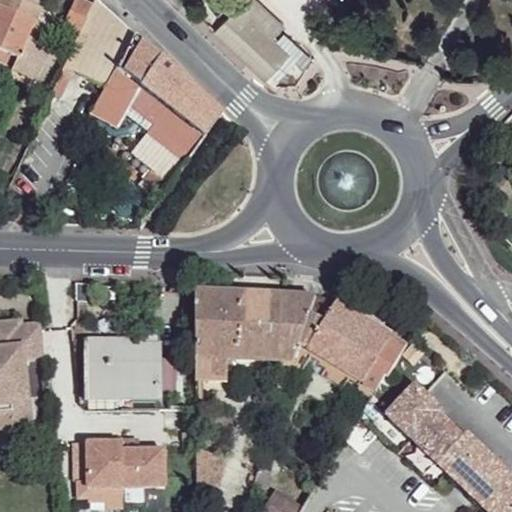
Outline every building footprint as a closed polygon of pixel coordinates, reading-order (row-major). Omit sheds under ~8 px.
[(37,14),(8,0),(0,0),(0,7),(9,11),(11,6),(23,11),(20,16),(33,23),(37,14)] [(21,0),(8,0),(37,14),(39,9),(21,0)] [(94,6),(81,0),(74,0),(63,26),(81,34),(94,6)] [(118,19),(98,0),(95,0),(94,6),(106,18),(93,45),(78,37),(73,49),(81,53),(73,70),(98,84),(106,88),(98,83),(116,47),(107,41),(118,19)] [(254,0),(248,0),(218,33),(277,89),(292,71),(294,68),(294,65),(293,62),(289,58),(290,55),(274,40),(285,28),(254,0)] [(9,11),(0,7),(0,50),(18,59),(33,23),(20,16),(23,11),(11,6),(9,11)] [(106,18),(94,6),(81,34),(78,37),(93,45),(106,18)] [(135,35),(118,19),(107,41),(116,47),(98,83),(106,88),(135,35)] [(46,28),(33,23),(18,59),(14,67),(38,78),(48,51),(39,46),(46,28)] [(220,114),(135,35),(106,88),(94,110),(118,129),(136,108),(157,123),(149,134),(185,162),(220,114)] [(81,53),(73,49),(65,67),(73,70),(81,53)] [(18,59),(0,50),(0,60),(14,67),(18,59)] [(14,67),(0,60),(0,65),(13,71),(14,67)] [(38,78),(14,67),(13,71),(36,81),(38,78)] [(161,196),(169,186),(152,172),(143,183),(160,198),(161,196)] [(283,364),(296,364),(317,300),(199,293),(199,360),(210,360),(230,361),(283,364)] [(296,364),(293,374),(303,376),(314,355),(329,363),(322,377),(344,390),(351,377),(365,386),(394,337),(338,305),(318,300),(317,300),(296,364)] [(23,323),(0,325),(0,432),(13,432),(34,429),(31,400),(27,361),(47,359),(43,327),(23,328),(23,323)] [(365,386),(358,397),(370,404),(406,344),(395,337),(394,337),(365,386)] [(86,342),(87,392),(162,392),(162,398),(178,398),(178,361),(162,363),(161,348),(136,347),(136,350),(119,350),(117,343),(86,342)] [(210,385),(210,360),(199,360),(198,384),(210,385)] [(231,386),(230,361),(210,360),(210,385),(231,386)] [(418,388),(390,418),(440,466),(465,440),(440,416),(443,412),(418,388)] [(162,392),(87,392),(88,403),(162,403),(162,398),(162,392)] [(511,477),(469,436),(465,440),(440,466),(488,511),(500,511),(511,499),(511,477)] [(125,490),(125,442),(125,441),(109,441),(109,444),(89,445),(90,490),(125,490)] [(166,489),(166,453),(140,452),(141,442),(125,442),(125,490),(166,489)] [(198,450),(199,511),(201,511),(215,499),(219,501),(228,460),(198,450)] [(262,470),(228,460),(219,501),(234,511),(249,511),(258,486),(259,485),(262,470)] [(262,470),(259,485),(268,489),(272,472),(262,470)] [(305,511),(306,510),(277,493),(265,511),(305,511)] [(511,511),(511,499),(500,511),(511,511)]
